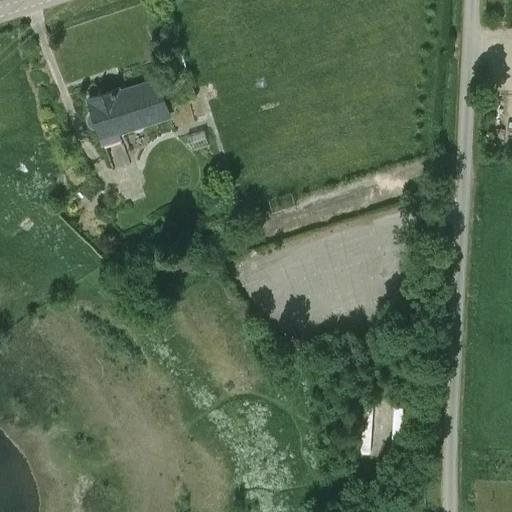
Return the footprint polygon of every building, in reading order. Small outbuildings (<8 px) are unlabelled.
[(93,127),(98,125),(103,142),(119,136),(118,132),(170,115),(158,78),(120,90),(119,87),(89,97),(93,110),(88,111),(86,116),(87,121),(90,125),(93,127)] [(191,151),(208,145),(204,131),(186,136),(191,151)] [(169,264),(173,276),(190,270),(186,258),(169,264)] [(363,405),(361,446),(371,447),(373,405),(363,405)] [(394,407),(392,448),(401,449),(404,407),(402,407),(394,407)]
